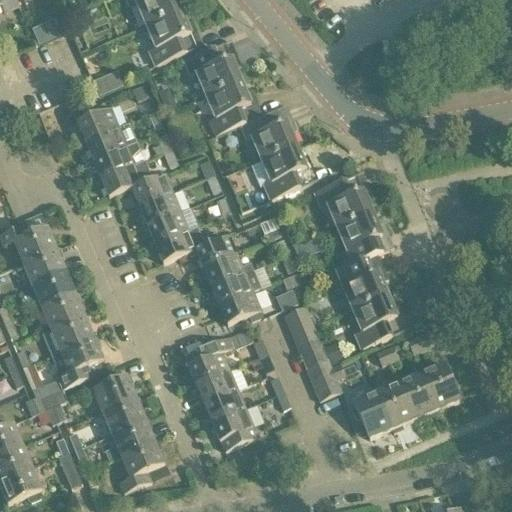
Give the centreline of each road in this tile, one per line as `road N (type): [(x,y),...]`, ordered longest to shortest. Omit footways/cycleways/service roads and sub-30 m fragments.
road 1 (residential): [(0,161),(53,190),(99,255),(142,334),(217,511)]
road 2 (residential): [(281,502),(434,479),(511,446)]
road 3 (residential): [(458,316),(379,129)]
road 4 (residential): [(379,129),(334,94),(251,0)]
road 5 (residential): [(511,108),(379,129)]
